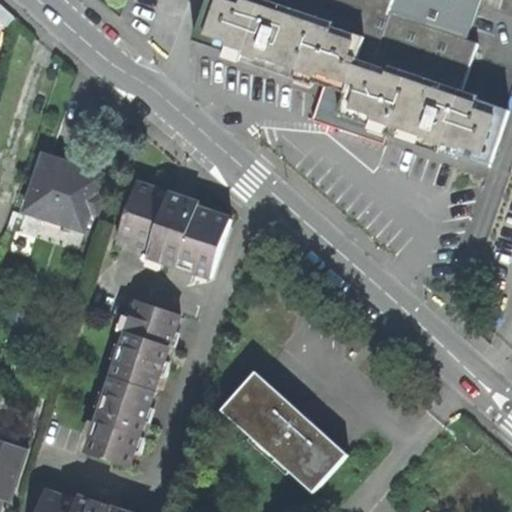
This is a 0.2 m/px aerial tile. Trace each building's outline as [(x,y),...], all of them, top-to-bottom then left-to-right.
[(262,0),(261,4),(249,0),(209,0),(195,43),(197,44),(198,42),(243,57),(243,62),(273,72),(299,81),(300,77),(345,93),(345,95),(346,96),(339,116),(340,117),(341,114),(387,130),(385,134),(417,144),(441,152),(442,149),(488,164),(489,165),(490,166),(509,111),(461,95),(478,44),(466,40),(479,0),(262,0)] [(24,211),(84,231),(91,212),(98,214),(104,197),(96,195),(103,175),(76,166),(43,156),(24,211)] [(164,261),(211,278),(231,220),(196,208),(184,204),(186,199),(138,184),(118,241),(165,257),(164,261)] [(140,301),(114,376),(155,391),(167,356),(181,315),(140,301)] [(314,490),(348,453),(311,420),(306,425),(302,420),(297,416),(301,412),(257,372),(223,409),(267,448),(272,443),(282,452),(277,457),(314,490)] [(87,452),(129,467),(143,428),(155,391),(114,376),(87,452)] [(0,503),(2,499),(9,501),(27,449),(0,439),(0,503)] [(45,490),(37,511),(127,511),(125,511),(103,504),(101,509),(92,506),(89,505),(45,490)]
